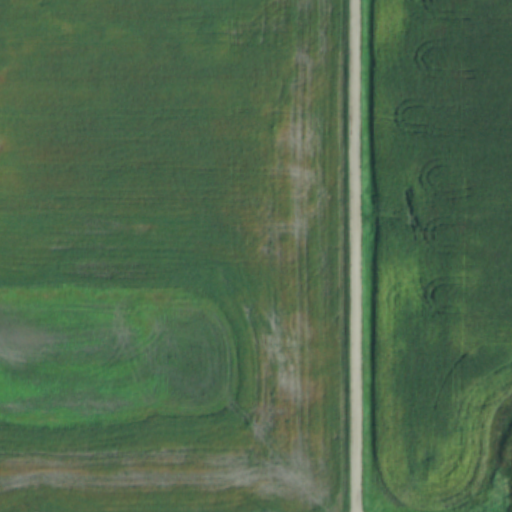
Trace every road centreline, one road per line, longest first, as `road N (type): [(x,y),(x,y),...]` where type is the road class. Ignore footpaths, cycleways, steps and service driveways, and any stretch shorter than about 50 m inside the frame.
road 1 (residential): [(358,511),(358,0)]
road 2 (track): [(358,222),(511,228)]
